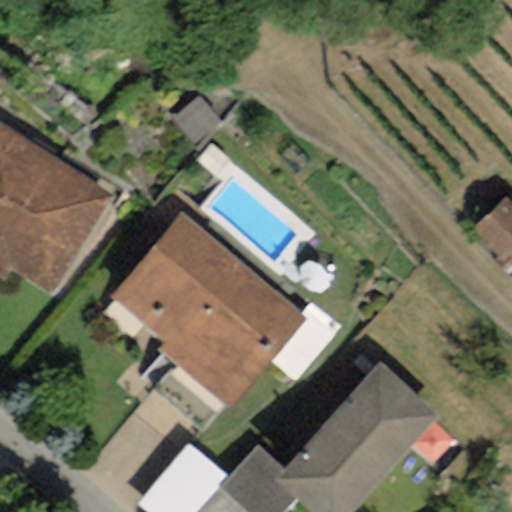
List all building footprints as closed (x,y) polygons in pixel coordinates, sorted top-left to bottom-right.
[(0,124),(0,278),(4,281),(10,271),(48,296),(112,197),(0,124)] [(304,318),(180,215),(111,298),(165,344),(159,351),(228,409),(304,318)] [(282,468),(273,478),(296,499),(310,511),(351,511),(439,414),(379,363),(282,468)] [(195,511),(218,486),(227,478),(187,445),(138,506),(144,511),(195,511)] [(244,511),(283,511),(296,499),(273,478),(282,468),(259,447),(227,478),(218,486),(244,511)]
